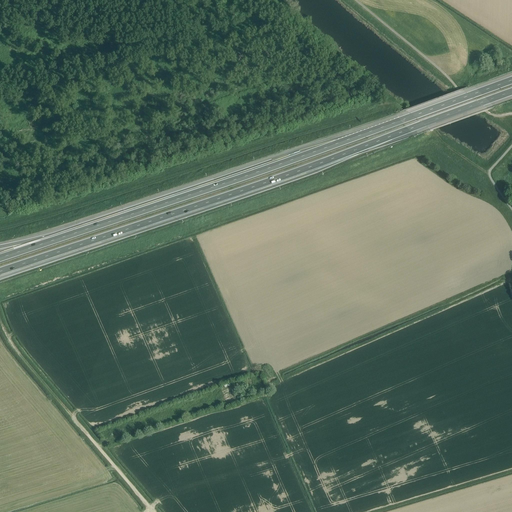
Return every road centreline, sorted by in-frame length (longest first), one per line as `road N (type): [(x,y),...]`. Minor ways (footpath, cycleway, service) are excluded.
road 1 (motorway): [(1,270),(511,91)]
road 2 (motorway): [(511,79),(51,240)]
road 3 (track): [(86,433),(0,321)]
